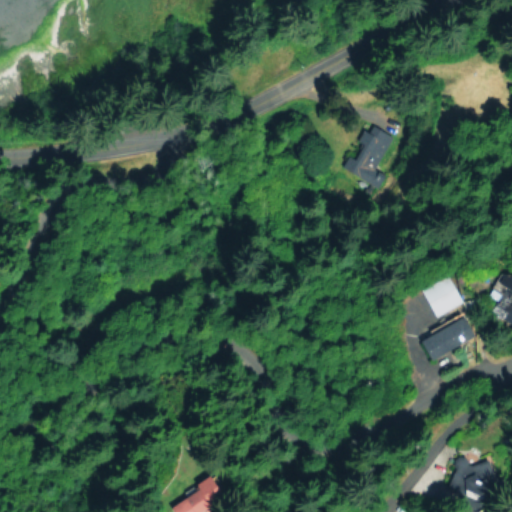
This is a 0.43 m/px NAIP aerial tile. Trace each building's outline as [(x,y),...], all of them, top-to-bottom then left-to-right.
[(354,142),(358,144),(352,155),(371,166),(388,139),(365,124),(354,142)] [(499,268),(491,285),(511,294),(511,267),(509,273),(499,268)] [(430,317),(457,302),(442,275),(415,290),(430,317)] [(469,464),(456,456),(440,481),(472,502),(494,467),(475,455),(469,464)] [(189,482),(193,489),(166,504),(170,511),(198,511),(205,508),(199,498),(212,490),(203,474),(189,482)]
